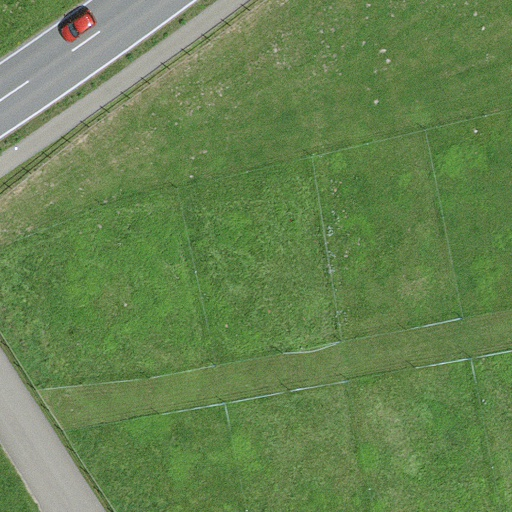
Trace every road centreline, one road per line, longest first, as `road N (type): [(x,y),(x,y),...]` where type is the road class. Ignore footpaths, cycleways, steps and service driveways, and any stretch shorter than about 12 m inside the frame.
road 1 (primary): [(154,0),(0,104)]
road 2 (residential): [(0,401),(67,511)]
